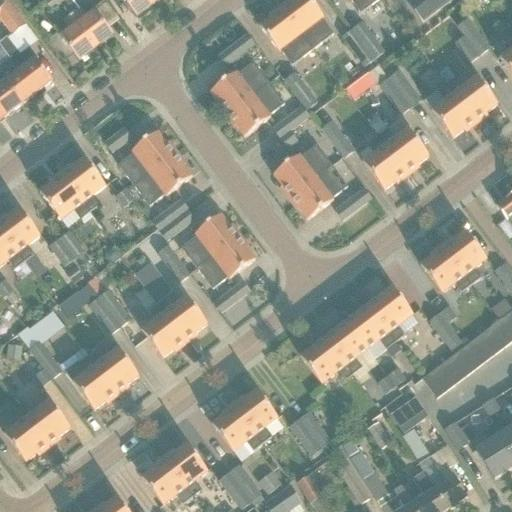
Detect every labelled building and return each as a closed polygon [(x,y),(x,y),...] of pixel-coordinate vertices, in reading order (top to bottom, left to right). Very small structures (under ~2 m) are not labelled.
[(5,0),(3,0),(0,2),(0,19),(12,36),(25,26),(5,0)] [(58,0),(44,0),(52,11),(62,4),(58,0)] [(153,5),(149,0),(123,0),(137,18),(153,5)] [(308,0),(293,0),(281,10),(312,51),(333,36),(321,20),(323,19),(308,0)] [(349,0),(360,15),(379,0),(346,0),(347,1),(348,0),(349,0)] [(452,3),(450,0),(408,0),(406,2),(423,25),(452,3)] [(70,16),(96,49),(112,37),(94,13),(85,20),(77,10),(70,16)] [(292,67),(312,51),(281,10),(259,27),(278,53),(280,52),(292,67)] [(79,62),(96,49),(70,16),(63,21),(70,31),(61,38),(79,62)] [(489,49),(467,20),(457,27),(479,56),(489,49)] [(384,53),(362,24),(352,31),(374,60),(384,53)] [(374,60),(352,31),(342,38),(364,67),(374,60)] [(511,36),(506,41),(511,49),(499,59),(511,75),(511,36)] [(247,37),(218,59),(225,68),(254,47),(247,37)] [(465,37),(455,44),(470,63),(479,56),(465,37)] [(7,39),(0,43),(0,45),(37,94),(52,82),(36,61),(38,59),(30,49),(20,56),(7,39)] [(0,68),(0,77),(21,106),(37,94),(0,45),(0,47),(10,61),(0,68)] [(210,94),(227,117),(269,85),(253,65),(238,76),(237,74),(210,94)] [(420,101),(398,72),(389,79),(411,108),(420,101)] [(315,104),(293,75),(284,83),(306,112),(315,104)] [(0,109),(6,117),(21,106),(0,77),(0,109)] [(447,86),(475,123),(497,106),(475,78),(463,87),(456,79),(447,86)] [(411,108),(388,79),(379,86),(401,116),(411,108)] [(284,106),(269,85),(227,117),(244,139),(270,119),(269,117),(284,106)] [(453,140),(475,123),(447,86),(437,93),(444,102),(431,111),(453,140)] [(280,139),(310,117),(302,107),(273,130),(280,139)] [(379,119),(369,127),(378,138),(388,131),(379,119)] [(352,153),(330,124),(321,131),(343,160),(352,153)] [(388,131),(378,138),(406,175),(429,158),(407,130),(394,139),(388,131)] [(131,140),(124,131),(105,145),(112,155),(131,140)] [(118,167),(134,188),(175,156),(158,134),(132,154),(133,156),(118,167)] [(406,175),(378,138),(368,145),(375,154),(362,164),(384,192),(406,175)] [(273,177),(290,199),(332,168),(316,148),(301,159),(299,157),(273,177)] [(164,197),(166,198),(192,178),(175,156),(134,188),(149,208),(164,197)] [(84,159),(61,176),(90,213),(99,206),(93,198),(105,188),(84,159)] [(347,189),(332,168),(290,199),(307,222),(333,202),(332,200),(347,189)] [(80,221),(90,213),(61,176),(39,193),(61,222),(74,212),(80,221)] [(341,222),(370,200),(363,190),(334,212),(341,222)] [(115,199),(123,209),(132,201),(125,192),(115,199)] [(511,195),(507,199),(508,200),(498,207),(511,225),(511,195)] [(157,232),(186,210),(179,200),(149,223),(157,232)] [(18,209),(0,223),(0,231),(24,263),(34,256),(27,248),(40,238),(18,209)] [(164,242),(193,220),(186,211),(157,233),(164,242)] [(181,250),(197,270),(238,239),(221,217),(195,237),(196,238),(181,250)] [(15,271),(24,263),(0,231),(0,268),(8,262),(15,271)] [(465,233),(442,250),(471,287),(480,280),(474,271),(486,261),(465,233)] [(69,234),(60,241),(74,260),(84,253),(69,234)] [(238,239),(197,270),(212,291),(228,279),(229,281),(255,261),(238,239)] [(50,248),(65,268),(74,260),(60,241),(50,248)] [(189,276),(167,247),(158,254),(180,284),(189,276)] [(461,294),(471,287),(442,250),(420,267),(442,295),(455,286),(461,294)] [(107,256),(106,260),(109,265),(113,265),(120,260),(121,256),(118,251),(114,251),(107,256)] [(511,276),(504,266),(495,274),(511,296),(511,276)] [(76,268),(66,276),(73,286),(84,279),(76,268)] [(220,315),(249,293),(241,283),(212,305),(220,315)] [(4,284),(0,286),(0,298),(2,301),(11,293),(4,284)] [(391,333),(417,314),(395,285),(370,305),(391,333)] [(131,321),(108,292),(99,299),(121,328),(131,321)] [(13,294),(6,300),(11,307),(19,302),(13,294)] [(185,298),(173,307),(166,299),(156,306),(185,343),(207,326),(185,298)] [(120,329),(98,300),(89,307),(111,336),(120,329)] [(344,324),(366,352),(391,333),(370,305),(344,324)] [(162,360),(185,343),(156,306),(147,313),(153,322),(141,331),(162,360)] [(438,316),(446,325),(455,318),(448,309),(438,316)] [(463,343),(438,316),(429,323),(453,351),(463,343)] [(511,341),(511,321),(508,316),(499,323),(511,341)] [(511,341),(499,323),(489,331),(504,350),(511,343),(511,341)] [(344,324),(319,343),(341,371),(366,352),(344,324)] [(52,380),(62,373),(28,329),(17,337),(30,353),(31,352),(52,380)] [(494,357),(504,350),(489,331),(479,338),(494,357)] [(479,338),(470,345),(484,364),(494,357),(479,338)] [(316,391),(341,371),(319,343),(294,362),(316,391)] [(475,372),(484,364),(470,345),(460,352),(475,372)] [(117,350),(104,359),(97,351),(88,358),(116,395),(139,378),(117,350)] [(460,352),(451,360),(465,379),(475,372),(460,352)] [(116,395),(88,358),(66,375),(94,412),(116,395)] [(456,386),(465,379),(451,360),(441,367),(456,386)] [(441,367),(432,374),(446,393),(456,386),(441,367)] [(36,378),(43,388),(52,381),(45,371),(36,378)] [(387,379),(395,389),(404,381),(397,372),(387,379)] [(437,401),(446,393),(432,374),(422,381),(437,401)] [(377,387),(385,396),(394,389),(387,379),(377,387)] [(256,392),(234,409),(262,446),(271,439),(265,430),(278,420),(256,392)] [(414,400),(390,416),(394,422),(402,434),(426,418),(418,406),(414,400)] [(482,408),(489,418),(499,411),(492,401),(482,408)] [(29,403),(19,410),(48,447),(70,430),(48,402),(35,411),(29,403)] [(252,453),(262,446),(234,409),(211,426),(233,454),(246,444),(252,453)] [(48,447),(19,410),(10,417),(16,426),(4,435),(25,464),(48,447)] [(330,444),(308,415),(298,423),(321,452),(330,444)] [(504,421),(493,428),(499,438),(511,457),(511,429),(510,431),(504,421)] [(320,452),(298,423),(289,430),(311,459),(320,452)] [(382,450),(391,444),(378,424),(369,430),(382,450)] [(444,432),(457,453),(469,446),(455,425),(444,432)] [(468,426),(461,431),(469,443),(476,439),(468,426)] [(511,457),(499,438),(493,428),(484,434),(490,444),(476,453),(495,482),(511,470),(511,457)] [(186,445),(164,462),(192,499),(201,492),(195,483),(208,474),(186,445)] [(388,496),(362,455),(350,462),(369,492),(376,503),(388,496)] [(447,511),(467,498),(455,478),(453,479),(448,471),(442,475),(431,458),(418,466),(423,474),(447,511)] [(182,506),(192,499),(164,462),(141,479),(163,507),(176,498),(182,506)] [(338,474),(360,508),(371,501),(349,466),(338,474)] [(259,497),(237,468),(228,476),(250,505),(259,497)] [(419,511),(445,511),(447,511),(423,474),(412,481),(423,498),(415,504),(404,486),(403,486),(419,511)] [(240,511),(250,505),(227,476),(218,483),(239,511),(240,511)] [(310,506),(322,498),(309,479),(297,487),(310,506)] [(419,511),(403,486),(394,492),(405,510),(401,511),(419,511)] [(291,511),(302,505),(289,487),(275,498),(285,511),(291,511)] [(126,511),(116,498),(97,511),(126,511)] [(285,511),(275,498),(264,505),(268,511),(285,511)]
